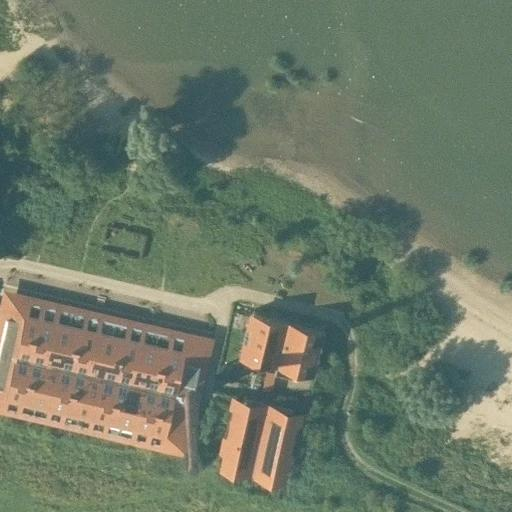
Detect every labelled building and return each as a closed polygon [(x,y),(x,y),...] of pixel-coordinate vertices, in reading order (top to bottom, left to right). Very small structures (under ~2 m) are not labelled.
[(211,338),(7,291),(0,320),(0,406),(184,450),(211,338)] [(277,362),(288,318),(254,310),(243,354),(277,362)] [(277,362),(275,372),(276,372),(303,378),(305,369),(314,371),(313,373),(314,373),(325,327),(316,325),(288,318),(277,362)] [(269,388),(273,371),(263,369),(259,385),(269,388)] [(266,412),(238,406),(235,461),(254,465),(266,412)] [(294,419),(266,412),(254,465),(273,469),(294,419)]
